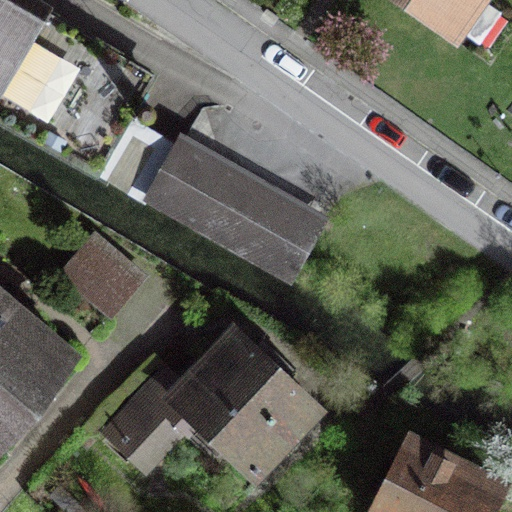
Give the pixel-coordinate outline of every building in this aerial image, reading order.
[(0,0),(0,114),(149,198),(180,144),(126,115),(148,77),(17,0),(0,0)] [(504,0),(359,0),(457,68),(504,0)] [(321,224),(180,144),(149,198),(289,277),(321,224)] [(0,445),(74,359),(10,306),(0,296),(0,445)] [(320,415),(237,333),(175,396),(258,478),(320,415)] [(491,511),(503,487),(409,442),(375,511),(491,511)]
